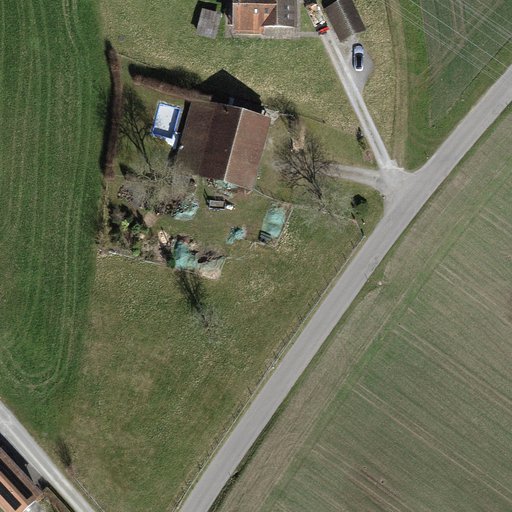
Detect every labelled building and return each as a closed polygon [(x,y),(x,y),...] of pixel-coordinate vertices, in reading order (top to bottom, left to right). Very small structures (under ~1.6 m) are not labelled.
[(235,0),(236,27),(262,27),(262,0),(235,0)] [(262,0),(262,27),(292,27),(292,0),(262,0)] [(362,32),(347,0),(329,9),(344,41),(362,32)] [(195,104),(177,169),(243,186),(260,122),(195,104)] [(23,511),(39,497),(0,454),(0,504),(7,511),(23,511)]
